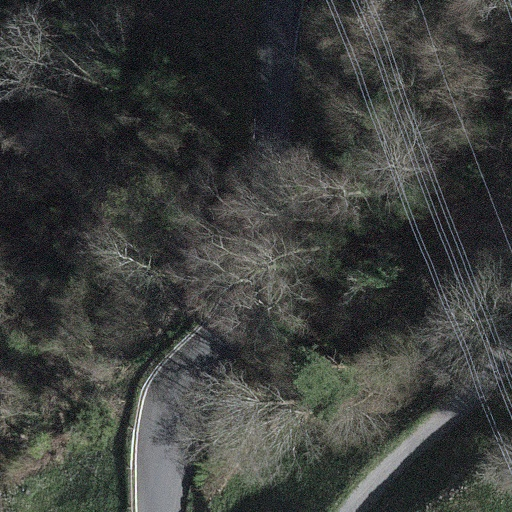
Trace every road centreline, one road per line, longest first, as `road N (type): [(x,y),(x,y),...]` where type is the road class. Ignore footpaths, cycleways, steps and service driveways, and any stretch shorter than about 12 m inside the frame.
road 1 (unclassified): [(156,511),(167,459),(254,251),(271,142),(278,0)]
road 2 (trunk): [(0,320),(156,511)]
road 3 (track): [(511,347),(346,511)]
